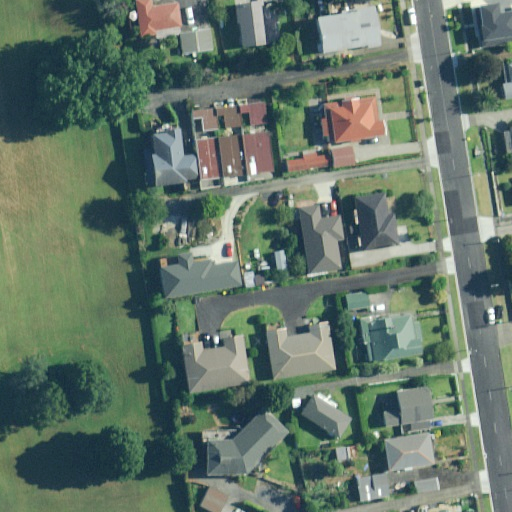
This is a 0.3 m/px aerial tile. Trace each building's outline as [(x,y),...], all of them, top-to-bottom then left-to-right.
[(133,0),(136,36),(178,32),(175,3),(150,6),(149,0),(133,0)] [(258,1),(231,4),(234,23),(236,23),(240,47),(264,44),(258,1)] [(364,48),(377,46),(371,5),(326,12),(327,16),(314,17),(318,42),(314,43),(316,52),(363,45),(364,48)] [(178,34),(181,53),(210,48),(208,29),(178,34)] [(511,63),(504,64),(506,83),(499,84),(501,97),(511,96),(511,63)] [(331,142),(381,134),(377,116),(374,116),(370,96),(355,98),(355,96),(337,99),(338,101),(320,105),(322,118),(317,118),(320,136),(330,134),(331,142)] [(237,105),(238,114),(246,112),(248,125),(264,123),(261,102),(237,105)] [(212,108),(213,116),(221,115),(222,128),(239,126),(238,114),(237,105),(212,108)] [(189,111),(190,119),(199,118),(200,131),(214,129),(213,116),(212,108),(189,111)] [(194,179),(192,155),(181,155),(180,129),(174,129),(173,123),(161,124),(153,131),(153,134),(149,134),(150,155),(148,155),(150,186),(183,184),(183,180),(194,179)] [(511,127),(507,128),(507,131),(501,131),(503,152),(510,152),(511,163),(511,127)] [(239,134),(244,175),(270,172),(265,131),(239,134)] [(214,137),(219,178),(244,175),(239,134),(214,137)] [(219,178),(214,137),(193,139),(198,180),(219,178)] [(328,149),(331,167),(352,164),(349,146),(328,149)] [(313,153),(301,155),(301,159),(284,162),(286,172),(329,165),(327,155),(313,157),(313,153)] [(350,210),(352,224),(356,223),(358,235),(355,236),(356,247),(360,246),(361,252),(398,245),(392,212),(385,213),(381,191),(351,196),(354,209),(350,210)] [(158,267),(161,267),(161,277),(173,277),(172,282),(196,283),(196,280),(222,281),(223,251),(205,251),(206,213),(177,212),(177,214),(163,214),(162,237),(168,237),(167,244),(159,244),(158,267)] [(348,250),(323,254),(325,268),(350,264),(348,250)] [(365,291),(343,294),(345,308),(367,305),(365,291)] [(364,341),(367,361),(419,354),(416,337),(412,338),(408,315),(365,321),(368,340),(364,341)] [(283,327),(262,330),(270,379),(335,368),(327,320),(305,324),(307,332),(285,336),(283,327)] [(198,340),(177,343),(185,392),(249,382),(241,333),(220,337),(221,346),(200,349),(198,340)] [(381,411),(384,425),(399,423),(401,431),(429,427),(423,386),(393,391),(396,409),(381,411)] [(315,397),(310,394),(298,412),(336,438),(348,420),(332,409),(335,405),(317,394),(315,397)] [(235,432),(199,432),(199,444),(203,444),(203,474),(246,474),(284,432),(264,414),(259,419),(247,419),(235,432)] [(427,432),(381,439),(385,470),(431,463),(427,432)] [(384,473),(355,477),(358,499),(387,495),(384,473)] [(434,477),(412,481),(414,492),(436,488),(434,477)] [(207,484),(197,504),(212,511),(217,511),(227,494),(207,484)]
